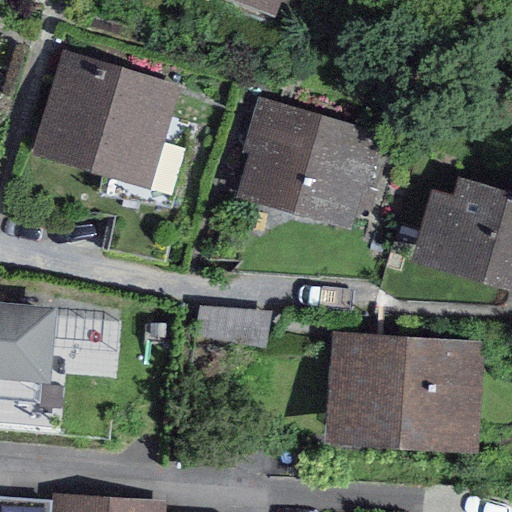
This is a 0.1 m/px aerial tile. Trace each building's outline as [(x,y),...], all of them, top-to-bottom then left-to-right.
[(250,0),(279,10),(283,0),(285,0),(295,3),(296,0),(250,0)] [(183,78),(64,44),(33,152),(152,186),(183,78)] [(387,128),(259,96),(245,147),(254,149),(242,195),(355,224),(364,188),(371,190),(387,128)] [(511,185),(461,171),(456,189),(435,184),(415,256),(511,283),(511,185)] [(0,373),(55,378),(60,302),(0,297),(0,373)] [(200,305),(195,331),(268,345),(275,309),(200,305)] [(489,339),(335,329),(328,437),(482,446),(489,339)] [(0,511),(167,511),(169,497),(53,491),(53,497),(0,494),(0,511)]
